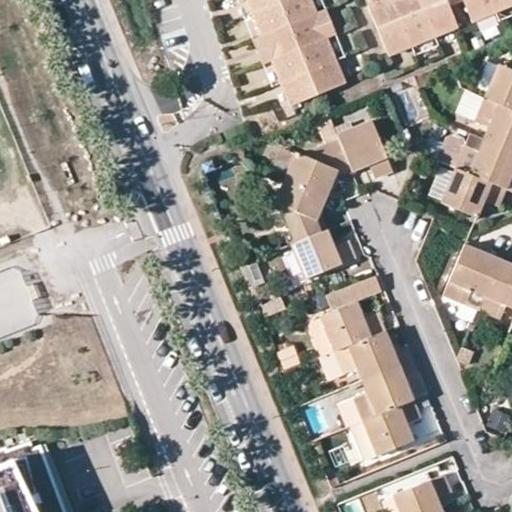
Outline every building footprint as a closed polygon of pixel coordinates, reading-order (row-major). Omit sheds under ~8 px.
[(340,89),(322,45),(312,22),(302,0),(239,0),(257,44),(267,68),(286,113),(340,89)] [(380,0),(361,8),(382,62),(452,33),(444,12),(439,0),(438,0),(380,0)] [(439,0),(444,12),(457,7),(454,0),(439,0)] [(511,6),(511,0),(454,0),(457,7),(465,27),(511,6)] [(322,17),(312,22),(322,45),(332,40),(322,17)] [(493,17),(478,22),(485,39),(499,34),(493,17)] [(256,73),(267,68),(257,44),(246,49),(256,73)] [(511,109),(511,69),(501,65),(486,99),(511,109)] [(476,122),(491,128),(486,140),(511,150),(511,109),(486,99),(476,122)] [(268,109),(252,117),(259,132),(276,124),(268,109)] [(336,126),(332,115),(315,122),(319,133),(336,126)] [(341,134),(342,139),(353,165),(355,170),(371,164),(377,177),(396,170),(375,120),(341,134)] [(437,161),(457,169),(469,141),(455,134),(446,138),(437,161)] [(469,141),(457,169),(508,190),(511,179),(511,150),(486,140),(472,134),(469,141)] [(303,154),(297,152),(296,154),(286,177),(275,202),(284,206),(298,242),(322,233),(317,220),(320,219),(340,170),(353,165),(342,139),(303,154)] [(286,177),(296,154),(282,148),(273,172),(286,177)] [(199,169),(203,178),(215,172),(212,164),(199,169)] [(457,169),(442,202),(477,217),(485,200),(501,206),(508,190),(457,169)] [(328,230),(322,233),(298,242),(292,245),(307,280),(358,260),(351,243),(335,248),(328,230)] [(501,261),(465,246),(443,297),(478,312),(501,261)] [(290,252),(282,256),(296,287),(304,283),(290,252)] [(511,266),(501,261),(478,312),(501,321),(507,307),(511,308),(511,266)] [(14,267),(0,271),(0,333),(34,321),(14,267)] [(380,289),(375,279),(348,289),(352,301),(380,289)] [(365,319),(358,303),(322,317),(336,353),(387,333),(379,314),(365,319)] [(400,367),(387,333),(336,353),(345,375),(359,370),(364,381),(400,367)] [(284,370),(301,363),(293,345),(276,351),(284,370)] [(458,360),(469,365),(474,351),(464,347),(458,360)] [(336,353),(322,360),(331,381),(345,375),(336,353)] [(404,378),(400,367),(364,381),(369,394),(355,399),(364,422),(414,402),(404,378)] [(414,402),(429,395),(419,372),(404,378),(414,402)] [(355,399),(340,405),(350,427),(364,422),(355,399)] [(421,419),(414,402),(364,422),(378,456),(413,442),(407,425),(421,419)] [(490,429),(507,431),(508,413),(491,412),(490,429)] [(363,462),(378,456),(364,422),(350,427),(363,462)] [(0,511),(63,511),(39,447),(32,450),(30,444),(6,452),(5,449),(0,451),(0,511)] [(328,450),(334,466),(351,460),(345,444),(328,450)] [(71,511),(44,446),(39,447),(63,511),(71,511)] [(381,487),(386,497),(430,478),(425,468),(381,487)] [(399,511),(441,511),(436,500),(451,494),(444,476),(394,496),(399,511)] [(399,511),(394,496),(382,501),(386,511),(399,511)]
